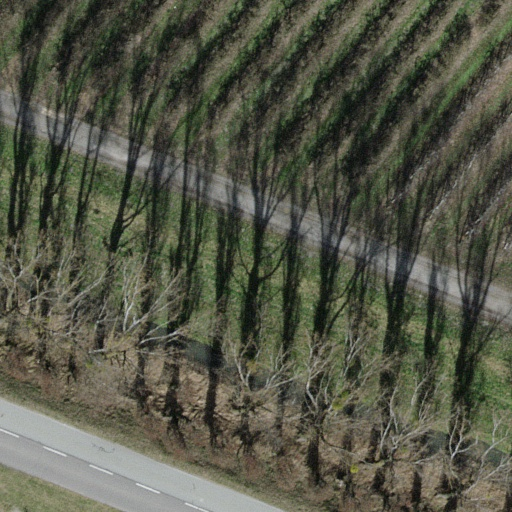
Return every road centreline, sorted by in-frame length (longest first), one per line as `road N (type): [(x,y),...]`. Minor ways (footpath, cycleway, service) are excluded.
road 1 (track): [(0,103),(511,307)]
road 2 (unclassified): [(205,511),(0,430)]
